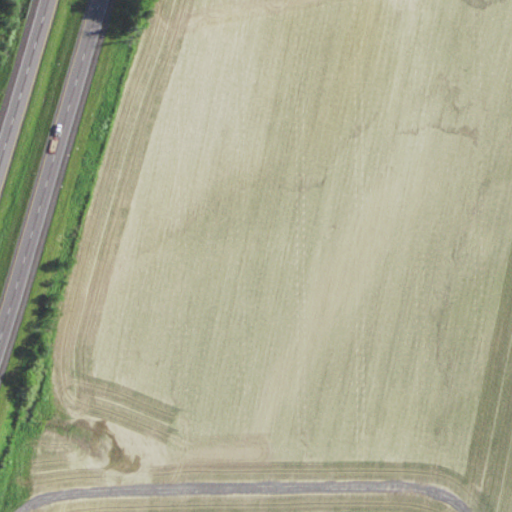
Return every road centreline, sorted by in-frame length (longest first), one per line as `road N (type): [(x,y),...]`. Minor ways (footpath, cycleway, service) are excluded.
road 1 (track): [(18,511),(59,494),(415,487),(449,497),(462,511)]
road 2 (trunk): [(0,334),(95,0)]
road 3 (trunk): [(38,0),(0,142)]
